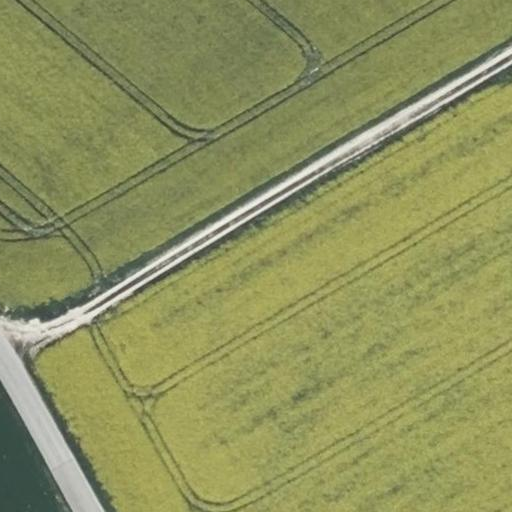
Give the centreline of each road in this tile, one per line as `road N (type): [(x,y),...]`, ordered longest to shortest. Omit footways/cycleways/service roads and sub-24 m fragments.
road 1 (track): [(511,63),(73,316),(0,318)]
road 2 (unclassified): [(88,511),(0,352)]
